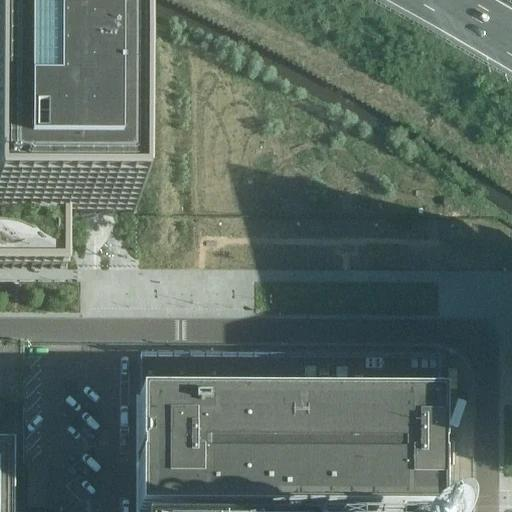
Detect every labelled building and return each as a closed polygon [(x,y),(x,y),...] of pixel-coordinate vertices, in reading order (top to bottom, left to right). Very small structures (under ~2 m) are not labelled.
[(135,12),(134,12),(134,11),(133,11),(133,9),(132,9),(110,0),(0,0),(0,270),(67,271),(67,254),(67,233),(67,223),(67,214),(131,214),(132,214),(132,211),(133,211),(134,210),(134,205),(135,41),(136,13),(135,12)] [(0,401),(20,402),(20,346),(20,344),(20,342),(14,342),(0,342),(0,401)] [(437,511),(438,360),(138,359),(136,511),(437,511)] [(0,511),(8,511),(9,454),(0,454),(0,511)] [(46,465),(27,465),(28,511),(46,511),(46,465)]
